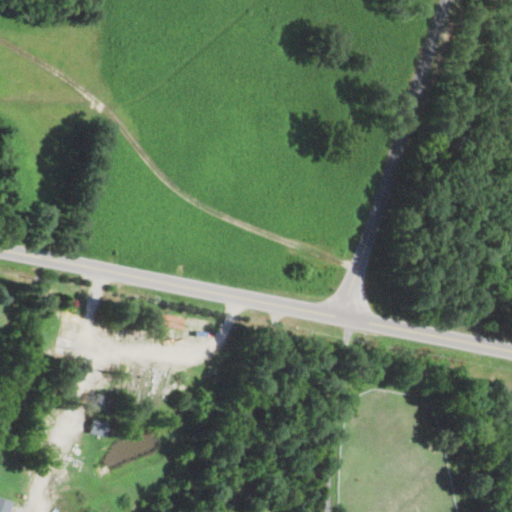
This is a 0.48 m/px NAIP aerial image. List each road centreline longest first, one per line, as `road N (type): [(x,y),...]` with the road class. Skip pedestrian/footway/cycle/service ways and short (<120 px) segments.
road 1 (primary): [(511,349),(0,248)]
road 2 (residential): [(346,314),(446,0)]
